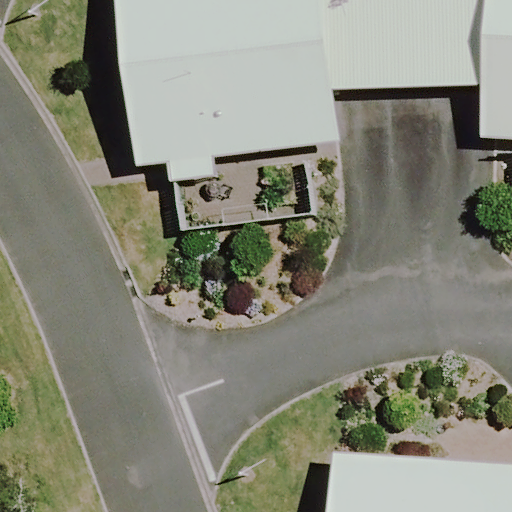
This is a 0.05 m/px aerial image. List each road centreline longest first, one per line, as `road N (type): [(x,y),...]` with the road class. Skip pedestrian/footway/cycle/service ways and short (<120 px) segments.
road 1 (residential): [(127,404),(511,304)]
road 2 (residential): [(0,143),(127,404)]
